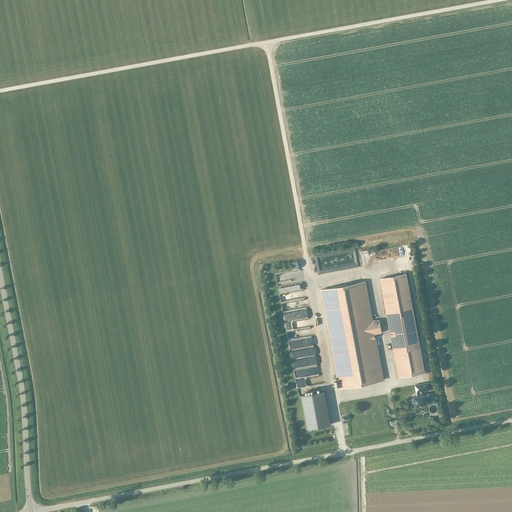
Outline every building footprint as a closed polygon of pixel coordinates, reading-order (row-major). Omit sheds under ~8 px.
[(380,279),(398,377),(424,372),(406,274),(380,279)] [(381,333),(379,320),(372,321),(365,282),(320,290),(338,388),(383,380),(375,334),(381,333)] [(311,298),(301,300),(302,306),(312,304),(311,298)] [(288,321),(293,348),(299,347),(301,350),(305,349),(305,348),(309,355),(320,352),(318,342),(312,344),(310,335),(318,333),(316,325),(311,326),(316,323),(314,316),(298,320),(297,318),(298,317),(309,315),(308,309),(300,311),(301,315),(299,316),(298,312),(293,313),(294,316),(287,318),(289,321),(288,321)] [(304,383),(317,382),(316,373),(325,371),(323,362),(296,366),(299,386),(304,385),(304,383)] [(415,407),(426,404),(424,395),(423,391),(429,390),(428,383),(415,385),(417,396),(413,397),(413,399),(412,400),(412,402),(413,403),(414,403),(415,407)] [(314,430),(314,428),(330,425),(324,391),(300,395),(306,429),(308,429),(309,431),(314,430)]
